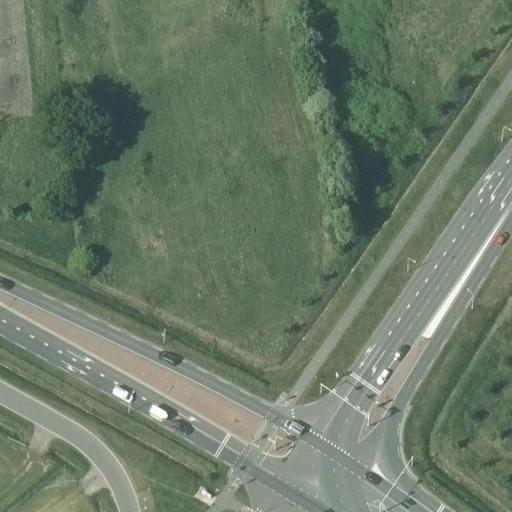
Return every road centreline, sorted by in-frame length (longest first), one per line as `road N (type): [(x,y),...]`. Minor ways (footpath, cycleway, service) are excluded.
road 1 (primary): [(315,442),(0,280)]
road 2 (primary): [(0,320),(291,484)]
road 3 (tertiary): [(510,206),(407,321),(315,442)]
road 4 (tertiary): [(357,469),(510,206)]
road 5 (unclassified): [(0,391),(100,455),(120,483),(127,511)]
